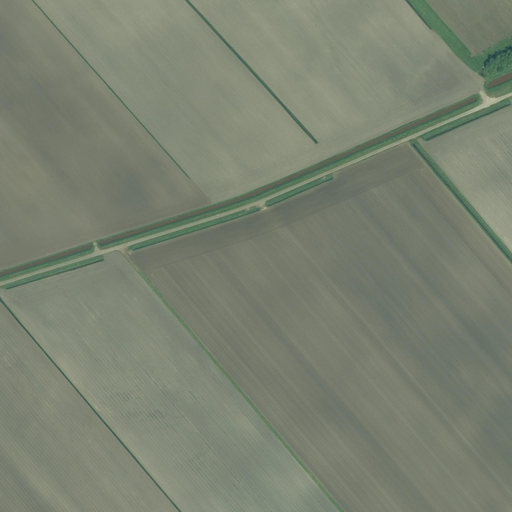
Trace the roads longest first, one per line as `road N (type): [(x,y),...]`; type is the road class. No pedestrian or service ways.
road 1 (unclassified): [(0,284),(242,208),(511,94)]
road 2 (track): [(341,511),(118,248)]
